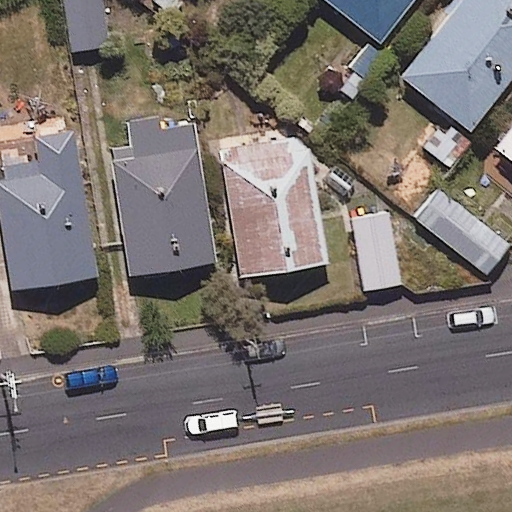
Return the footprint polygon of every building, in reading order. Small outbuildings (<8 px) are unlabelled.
[(106,40),(99,0),(63,0),(71,46),(106,40)] [(328,0),(361,25),(371,33),(344,66),(349,70),(321,106),(334,116),(388,47),(376,37),(404,0),(328,0)] [(511,0),(449,0),(395,69),(443,106),(416,141),(447,165),(473,131),(465,124),(511,64),(511,0)] [(125,117),(127,129),(130,150),(110,153),(127,268),(211,255),(190,120),(155,125),(153,113),(125,117)] [(511,157),(511,189),(510,192),(511,193),(511,116),(492,142),(511,157)] [(92,270),(70,125),(32,131),(37,157),(1,163),(3,178),(0,178),(0,258),(4,283),(92,270)] [(321,256),(303,127),(218,140),(236,268),(321,256)] [(506,241),(436,186),(414,215),(483,270),(506,241)] [(399,280),(386,208),(349,214),(361,286),(399,280)]
